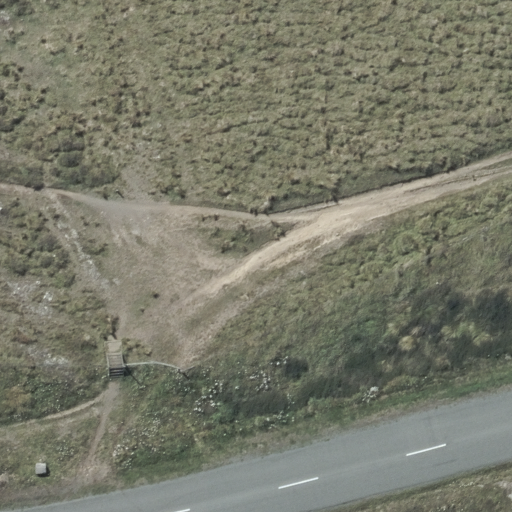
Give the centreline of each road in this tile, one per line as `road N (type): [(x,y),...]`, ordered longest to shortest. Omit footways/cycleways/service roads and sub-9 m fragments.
road 1 (track): [(511,163),(327,227),(172,311)]
road 2 (unclassified): [(171,511),(511,426)]
